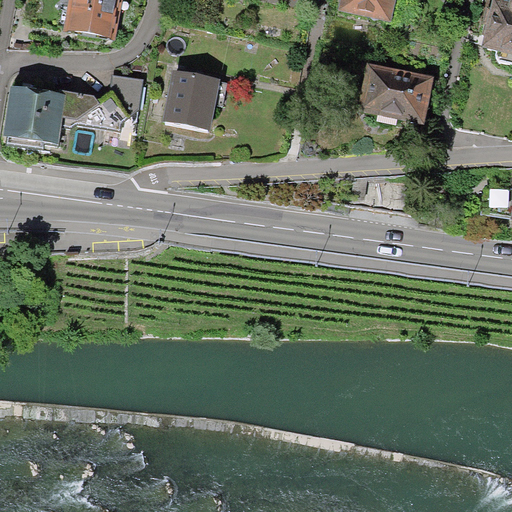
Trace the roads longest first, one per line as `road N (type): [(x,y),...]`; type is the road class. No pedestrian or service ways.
road 1 (residential): [(511,153),(165,175),(120,204)]
road 2 (secondary): [(511,260),(120,204)]
road 3 (residential): [(5,58),(117,63),(151,27),(157,0)]
road 4 (secondary): [(120,204),(0,191)]
